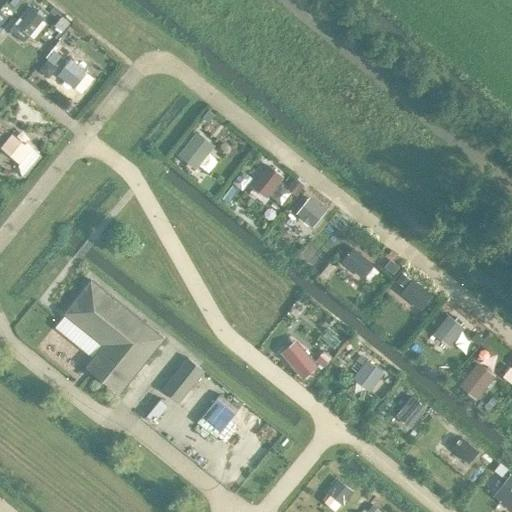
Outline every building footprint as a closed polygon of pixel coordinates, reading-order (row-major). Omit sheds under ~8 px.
[(28,34),(42,18),(30,8),(16,25),(28,34)] [(72,87),(85,71),(69,58),(56,75),(72,87)] [(208,111),(201,119),(208,124),(214,116),(208,111)] [(30,149),(10,133),(0,145),(0,148),(19,163),(30,149)] [(196,134),(179,156),(195,168),(211,148),(196,134)] [(267,166),(253,184),(268,195),(282,176),(267,166)] [(324,210),(309,198),(298,213),(301,216),(299,218),(307,224),(309,222),(313,225),(324,210)] [(371,264),(353,249),(342,261),(361,277),(371,264)] [(402,274),(397,280),(403,285),(408,279),(402,274)] [(163,338),(90,279),(63,313),(103,345),(86,366),(119,393),(163,338)] [(412,281),(402,293),(412,301),(414,298),(423,305),(431,296),(412,281)] [(448,316),(436,331),(451,343),(463,328),(460,325),(462,322),(457,318),(454,321),(448,316)] [(297,342),(282,354),(302,379),(317,367),(297,342)] [(324,354),(318,361),(324,366),(330,359),(324,354)] [(188,358),(172,376),(189,390),(204,371),(188,358)] [(367,361),(352,379),(367,391),(382,372),(367,361)] [(476,365),(460,385),(476,397),(492,377),(476,365)] [(412,397),(397,415),(409,426),(424,407),(412,397)] [(466,442),(457,453),(468,462),(477,451),(466,442)] [(487,450),(482,457),(489,463),(494,457),(487,450)] [(501,461),(496,467),(504,474),(509,467),(501,461)] [(511,477),(510,476),(494,496),(511,510),(511,477)] [(351,491),(338,480),(328,493),(341,503),(351,491)]
